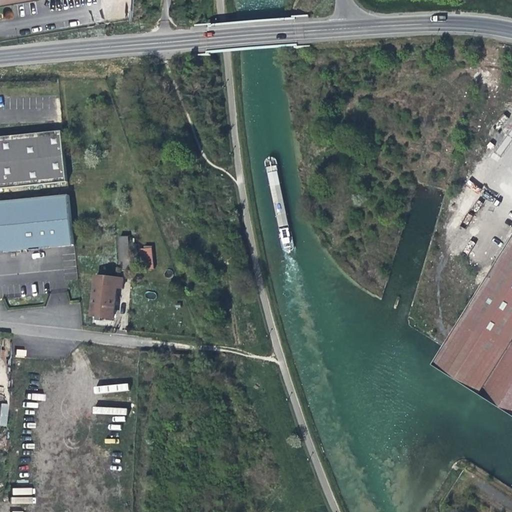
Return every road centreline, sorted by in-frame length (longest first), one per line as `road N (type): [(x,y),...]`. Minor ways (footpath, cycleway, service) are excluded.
road 1 (residential): [(0,55),(298,29),(471,24),(511,31)]
road 2 (residential): [(145,340),(0,325)]
